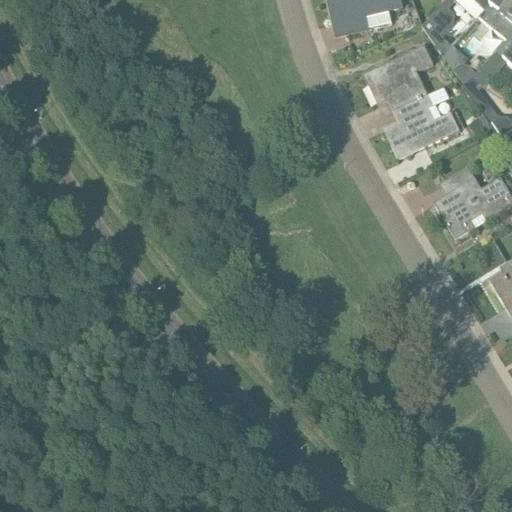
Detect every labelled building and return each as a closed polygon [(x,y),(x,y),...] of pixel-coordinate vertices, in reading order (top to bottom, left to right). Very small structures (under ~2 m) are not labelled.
[(328,0),(337,39),(368,32),(365,21),(403,12),(399,0),(328,0)] [(450,0),(422,31),(444,60),(453,51),(442,41),(449,34),(450,32),(451,31),(452,29),(453,27),(454,25),(454,22),(455,20),(455,18),(449,12),(460,0),(468,0),(479,9),(486,15),(499,0),(450,0)] [(511,0),(499,0),(486,15),(479,23),(508,46),(511,41),(511,0)] [(511,41),(508,46),(498,57),(504,63),(511,71),(511,41)] [(393,115),(427,99),(416,75),(433,68),(424,49),(363,79),(378,110),(388,105),(393,115)] [(469,68),(465,67),(461,67),(452,73),(463,87),(476,77),(469,68)] [(473,81),(483,90),(495,77),(487,68),(473,81)] [(491,126),(499,121),(480,93),(483,90),(473,81),(466,89),(491,126)] [(427,99),(393,115),(398,126),(383,133),(398,164),(459,135),(450,116),(434,124),(428,112),(433,110),(427,99)] [(511,132),(511,125),(510,122),(509,121),(501,120),(500,121),(491,126),(501,140),(511,132)] [(478,121),(469,128),(477,139),(486,132),(478,121)] [(461,241),(475,232),(471,225),(482,218),(486,225),(511,209),(511,201),(500,181),(481,193),(468,171),(446,185),(452,196),(434,207),(449,233),(454,230),(461,241)] [(511,321),(511,320),(511,264),(507,267),(510,271),(489,284),(511,321)]
